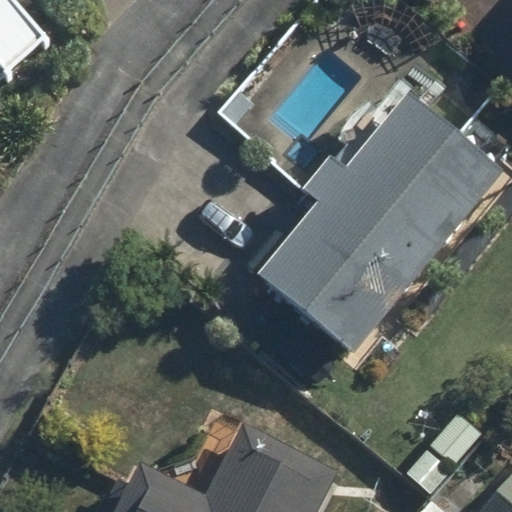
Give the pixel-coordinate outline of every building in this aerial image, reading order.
[(0,90),(40,53),(0,9),(0,90)] [(390,109),(242,290),(341,372),(489,191),(390,109)] [(456,420),(424,453),(401,476),(425,500),(448,477),(481,444),(456,420)] [(226,439),(187,511),(186,511),(117,476),(98,511),(318,511),(328,493),(226,439)] [(511,511),(511,467),(471,511),(511,511)]
